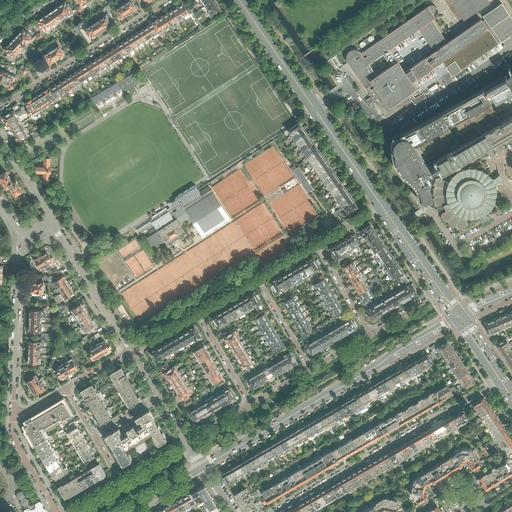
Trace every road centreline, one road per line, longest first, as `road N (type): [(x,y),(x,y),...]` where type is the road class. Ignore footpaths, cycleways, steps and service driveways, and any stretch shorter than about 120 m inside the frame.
road 1 (tertiary): [(204,468),(454,318)]
road 2 (residential): [(275,511),(498,382)]
road 3 (residential): [(0,107),(169,0)]
road 4 (secondary): [(234,0),(341,155)]
road 5 (secondary): [(347,150),(243,0)]
road 6 (residential): [(14,409),(25,235)]
road 7 (residential): [(131,350),(52,224)]
road 8 (secondary): [(462,314),(384,203)]
